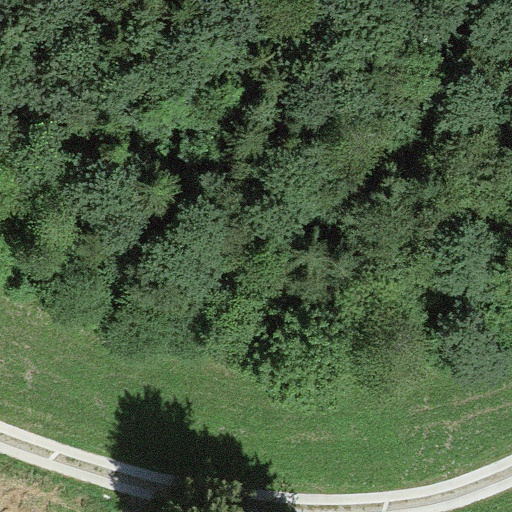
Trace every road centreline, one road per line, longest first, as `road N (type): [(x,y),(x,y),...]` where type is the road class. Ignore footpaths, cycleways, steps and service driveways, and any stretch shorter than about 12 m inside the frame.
road 1 (track): [(0,430),(140,484),(299,511)]
road 2 (track): [(358,511),(485,485),(511,470)]
